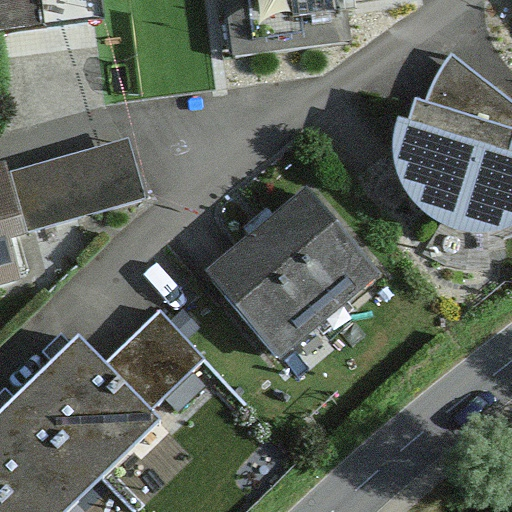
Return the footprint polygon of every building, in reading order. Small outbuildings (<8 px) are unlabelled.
[(32,0),(33,2),(56,0),(274,0),(276,14),(353,6),(352,0),(32,0)] [(511,113),(453,72),(429,122),(404,112),(384,162),(386,195),(402,222),(423,239),(444,248),(468,252),(499,246),(511,238),(511,113)] [(0,282),(22,277),(0,193),(0,282)] [(382,277),(313,199),(217,284),(286,361),(382,277)] [(155,425),(82,349),(27,402),(100,478),(155,425)] [(64,511),(100,478),(27,402),(0,427),(0,483),(27,511),(64,511)] [(0,511),(27,511),(0,483),(0,511)]
